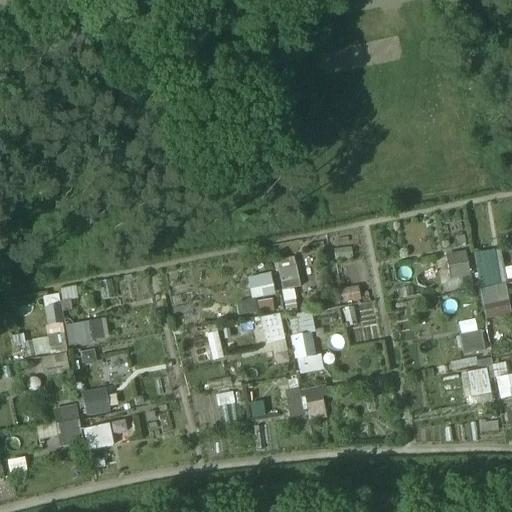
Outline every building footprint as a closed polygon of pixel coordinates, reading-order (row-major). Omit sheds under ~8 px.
[(475,254),(488,320),(511,315),(511,299),(502,249),(475,254)] [(448,255),(453,280),(472,276),(468,252),(448,255)] [(279,261),(284,290),(302,287),(297,258),(279,261)] [(254,300),(277,295),(272,273),(249,278),(254,300)] [(58,296),(42,298),(44,309),(60,306),(58,296)] [(282,314),(258,319),(265,353),(275,351),(278,365),(291,362),(282,314)] [(291,318),(294,336),(317,333),(314,315),(291,318)] [(105,320),(66,327),(70,346),(109,339),(105,320)] [(481,321),(461,324),(465,355),(485,353),(481,321)] [(209,334),(214,361),(225,359),(219,332),(209,334)] [(298,374),(322,372),(319,335),(296,336),(298,374)] [(41,378),(70,372),(67,354),(37,360),(41,378)] [(465,372),(468,399),(493,397),(490,370),(465,372)] [(501,399),(511,397),(511,375),(499,378),(501,399)] [(327,389),(305,389),(306,419),(328,418),(327,389)] [(105,391),(82,395),(87,419),(110,414),(105,391)] [(77,404),(55,411),(59,425),(81,418),(77,404)] [(109,427),(83,432),(87,452),(113,447),(109,427)] [(26,460),(8,463),(11,477),(28,474),(26,460)]
